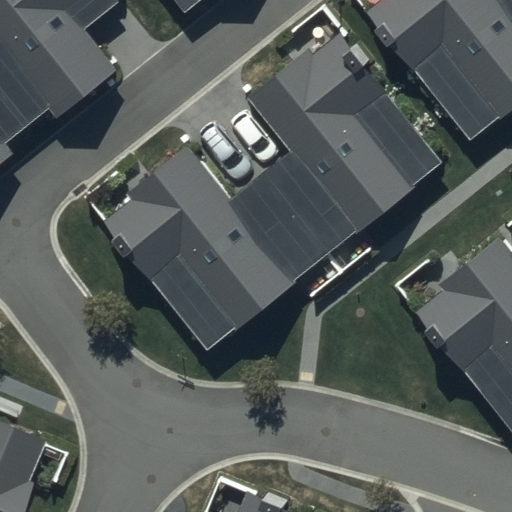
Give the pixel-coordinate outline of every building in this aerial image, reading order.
[(107,0),(0,0),(0,151),(6,147),(0,140),(0,129),(47,93),(59,108),(114,64),(80,22),(107,0)] [(511,97),(511,0),(359,0),(469,133),(511,97)] [(435,158),(333,33),(258,94),(300,145),(233,200),(183,139),(98,208),(208,342),(435,158)] [(511,244),(498,228),(414,297),(511,416),(511,244)] [(0,511),(29,445),(0,432),(0,511)] [(297,511),(244,488),(233,511),(297,511)]
